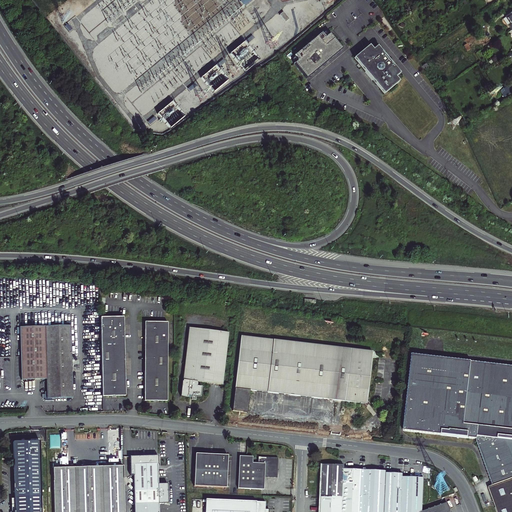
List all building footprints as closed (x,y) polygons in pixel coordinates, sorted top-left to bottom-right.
[(289,19),(283,11),(279,15),(285,22),(289,19)] [(344,49),(331,34),(327,38),(323,34),(296,57),(300,61),(295,65),(308,80),(322,69),(323,68),(324,68),(325,68),(326,67),(327,66),(328,65),(329,64),(329,63),(330,63),(330,62),(331,61),(344,49)] [(252,35),(246,41),(248,43),(255,38),(252,35)] [(229,55),(237,63),(251,51),(243,42),(229,55)] [(398,76),(402,73),(394,64),(391,61),(391,60),(392,60),(392,59),(391,59),(391,58),(390,58),(389,58),(386,55),(378,46),(374,49),(371,45),(355,58),(386,94),(402,81),(398,76)] [(213,75),(217,74),(215,69),(205,73),(208,81),(214,78),(213,75)] [(194,83),(187,88),(190,91),(197,86),(194,83)] [(172,101),(158,114),(163,120),(166,117),(170,121),(170,120),(175,125),(185,116),(172,101)] [(123,317),(99,318),(101,397),(125,397),(123,317)] [(144,374),(144,402),(167,402),(167,323),(144,323),(144,374)] [(21,329),(22,381),(46,381),(46,393),(44,393),(44,394),(44,399),(44,402),(53,402),(53,399),(72,399),(70,327),(21,329)] [(196,382),(222,385),(228,333),(188,329),(182,381),(182,382),(180,397),(186,399),(186,398),(191,398),(191,400),(196,401),(196,398),(199,398),(200,398),(201,389),(196,388),(197,384),(196,384),(196,382)] [(250,390),(360,403),(364,404),(367,407),(371,404),(368,401),(369,397),(368,396),(373,351),(241,336),(233,410),(248,412),(250,390)] [(511,367),(409,356),(400,431),(474,439),(474,441),(492,485),(511,478),(511,367)] [(14,511),(42,511),(40,442),(14,442),(16,511),(14,511)] [(227,456),(194,454),(193,487),(225,488),(227,456)] [(157,456),(137,457),(137,477),(133,477),(134,511),(158,511),(158,505),(168,505),(167,485),(158,485),(157,456)] [(252,463),(252,457),(239,456),(238,488),(263,490),(264,477),(277,478),(278,458),(258,457),(258,463),(252,463)] [(401,511),(404,477),(404,474),(387,473),(387,472),(348,470),(348,467),(345,467),(345,466),(324,465),(321,511),(401,511)] [(124,511),(124,495),(123,467),(73,468),(74,510),(74,511),(124,511)] [(74,511),(74,510),(73,468),(53,468),(54,511),(74,511)] [(401,511),(451,511),(448,503),(424,511),(425,478),(404,477),(401,511)] [(511,511),(511,478),(492,485),(488,486),(497,511),(511,511)] [(265,502),(205,500),(204,511),(268,511),(268,510),(265,509),(265,502)]
